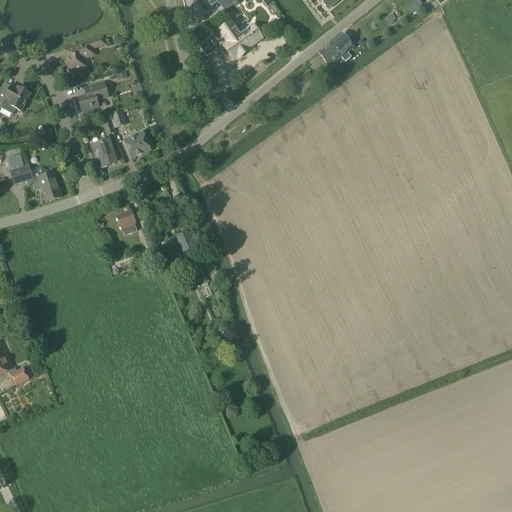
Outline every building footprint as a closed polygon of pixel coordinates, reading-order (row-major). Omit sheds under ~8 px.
[(271,0),(261,0),(267,9),(274,4),(271,0)] [(320,0),(328,10),(340,0),(320,0)] [(419,0),(413,0),(404,7),(410,17),(425,7),(419,0)] [(224,47),(233,60),(262,39),(259,35),(260,34),(257,30),(256,30),(253,26),(252,26),(248,20),(235,28),(231,22),(219,30),(229,43),(224,47)] [(348,53),(355,48),(344,34),(331,44),(342,58),(341,58),(345,63),(351,58),(348,53)] [(206,55),(216,48),(208,36),(198,43),(206,55)] [(63,50),(65,56),(70,72),(72,73),(87,69),(84,59),(95,56),(93,49),(108,44),(109,43),(108,40),(107,40),(104,41),(103,38),(63,50)] [(357,43),(360,47),(366,43),(362,39),(357,43)] [(342,58),(331,44),(318,54),(329,68),(334,64),(341,58),(342,58)] [(297,81),(304,91),(316,82),(309,72),(297,81)] [(86,96),(78,99),(83,117),(94,114),(93,110),(99,108),(97,101),(108,98),(104,83),(84,89),(86,96)] [(0,92),(0,104),(2,106),(0,109),(13,115),(16,109),(21,112),(30,94),(28,93),(28,92),(25,90),(24,91),(18,88),(17,89),(11,86),(6,95),(0,92)] [(112,114),(116,128),(125,125),(120,112),(112,114)] [(114,133),(110,123),(104,125),(107,135),(114,133)] [(123,142),(131,159),(150,151),(152,150),(153,148),(151,142),(149,141),(146,142),(143,134),(123,142)] [(109,141),(92,147),(99,170),(106,168),(105,166),(116,163),(109,141)] [(62,198),(54,173),(39,177),(38,175),(32,177),(29,167),(10,172),(15,186),(32,180),(36,190),(42,188),(46,203),(62,198)] [(116,218),(121,229),(122,229),(125,236),(137,231),(135,224),(136,223),(131,212),(116,218)] [(182,250),(175,253),(179,263),(190,258),(192,262),(198,259),(199,262),(192,265),(199,282),(206,279),(199,263),(200,263),(197,255),(198,255),(195,248),(194,248),(188,233),(177,237),(182,250)] [(207,284),(201,287),(206,298),(212,296),(207,284)] [(0,345),(0,376),(9,372),(11,375),(10,375),(16,387),(29,380),(29,379),(32,377),(27,367),(24,369),(23,368),(17,372),(15,368),(12,370),(0,345)]
